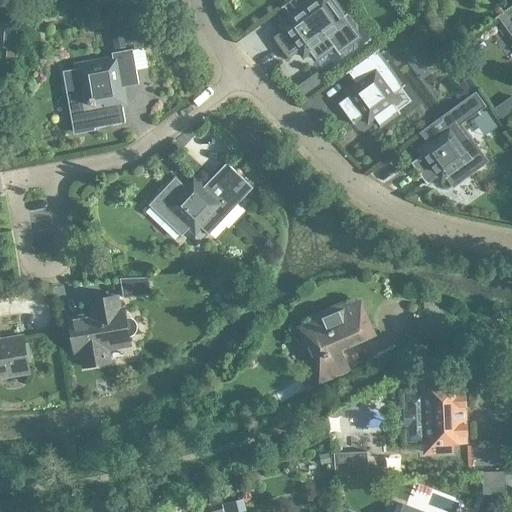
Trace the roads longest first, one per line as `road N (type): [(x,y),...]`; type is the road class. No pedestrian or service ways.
road 1 (unclassified): [(511,242),(399,210),(349,178),(240,70)]
road 2 (unclassified): [(240,70),(153,140),(112,161),(57,173)]
road 3 (unclassified): [(57,173),(67,251),(51,271),(26,259),(14,181)]
